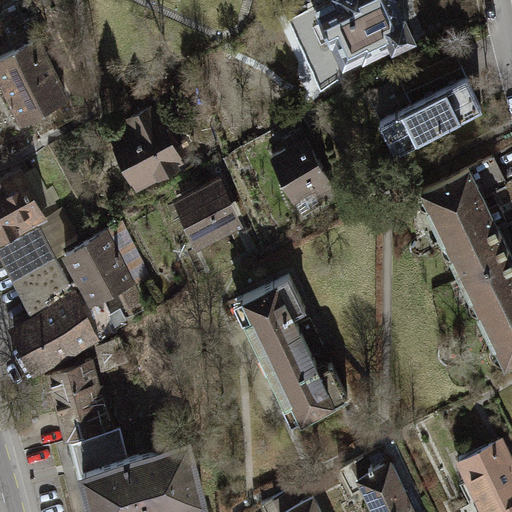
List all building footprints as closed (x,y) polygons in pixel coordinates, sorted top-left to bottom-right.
[(34,0),(0,0),(0,9),(4,16),(34,0)] [(414,0),(355,0),(313,21),(330,56),(351,46),(366,76),(435,41),(414,0)] [(0,48),(0,74),(23,120),(70,95),(36,30),(0,48)] [(467,76),(381,120),(396,149),(482,105),(467,76)] [(111,135),(141,185),(189,156),(152,95),(124,112),(130,123),(111,135)] [(274,153),(300,203),(334,185),(304,128),(285,138),(289,145),(274,153)] [(463,276),(511,252),(511,251),(498,221),(506,217),(499,202),(490,207),(485,195),(509,183),(494,153),(422,188),(423,189),(421,190),(419,193),(417,197),(417,201),(419,204),(421,206),(424,208),(427,208),(430,208),(463,276)] [(36,219),(45,215),(20,169),(0,178),(0,237),(0,238),(18,274),(55,255),(36,219)] [(217,183),(185,197),(202,234),(234,220),(217,183)] [(119,330),(118,326),(150,310),(109,227),(55,255),(18,274),(39,314),(15,326),(34,365),(95,334),(98,340),(119,330)] [(511,359),(511,252),(463,276),(496,343),(493,346),(491,349),(491,355),(494,360),(500,362),(506,362),(511,359)] [(245,296),(238,299),(295,419),(302,415),(303,417),(349,395),(291,273),(244,295),(245,296)] [(56,388),(68,433),(104,423),(103,420),(108,418),(105,405),(99,406),(89,367),(95,366),(93,357),(88,359),(87,356),(78,359),(79,365),(52,372),(52,373),(46,375),(50,390),(56,388)] [(197,511),(213,508),(194,430),(125,447),(121,430),(69,442),(86,511),(197,511)] [(511,511),(511,460),(501,436),(460,456),(486,511),(511,511)] [(364,486),(376,511),(389,511),(414,500),(408,488),(407,489),(391,457),(371,467),(364,453),(340,465),(353,491),(364,486)] [(324,511),(315,493),(294,502),(288,489),(263,501),(268,511),(324,511)] [(419,511),(414,500),(389,511),(419,511)]
